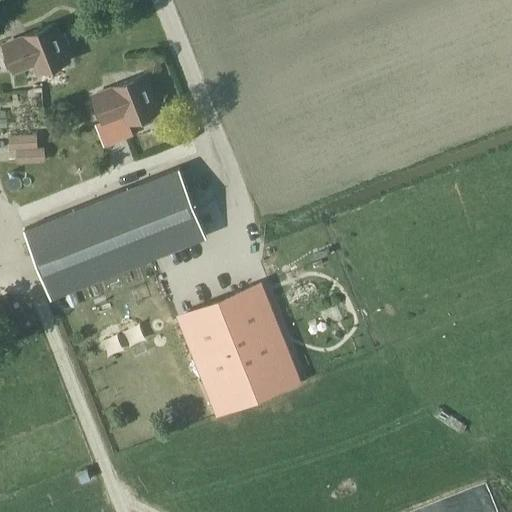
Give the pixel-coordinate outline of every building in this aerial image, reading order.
[(59,36),(54,23),(25,35),(26,37),(4,45),(14,70),(36,61),(40,72),(69,61),(64,47),(70,45),(66,34),(59,36)] [(159,111),(145,74),(116,85),(117,87),(94,96),(104,120),(127,112),(131,122),(159,111)] [(37,133),(9,134),(9,148),(17,148),(18,163),(45,161),(45,146),(38,146),(37,133)] [(53,297),(209,235),(182,167),(26,228),(53,297)] [(255,287),(187,315),(221,397),(288,371),(255,287)]
